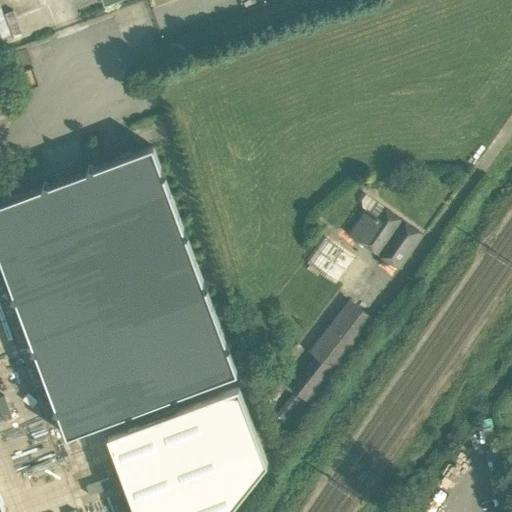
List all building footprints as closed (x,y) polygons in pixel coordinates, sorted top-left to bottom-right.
[(86,170),(49,184),(44,182),(41,187),(0,202),(0,255),(14,292),(11,297),(16,300),(33,344),(31,350),(36,352),(55,405),(53,410),(58,412),(67,435),(126,413),(131,416),(133,410),(171,396),(176,399),(178,394),(236,372),(228,349),(230,344),(225,341),(206,289),(208,284),(203,281),(186,236),(188,231),(183,229),(164,176),(166,171),(161,169),(152,146),(94,167),(89,165),(86,170)] [(420,232),(380,204),(373,214),(363,207),(346,232),(396,266),(420,232)] [(320,250),(333,236),(325,229),(313,242),(320,250)] [(347,276),(361,260),(341,243),(327,259),(347,276)] [(376,319),(349,298),(308,351),(314,355),(290,387),(312,403),(336,371),(336,370),(376,319)] [(227,511),(267,462),(239,386),(107,435),(136,511),(227,511)]
